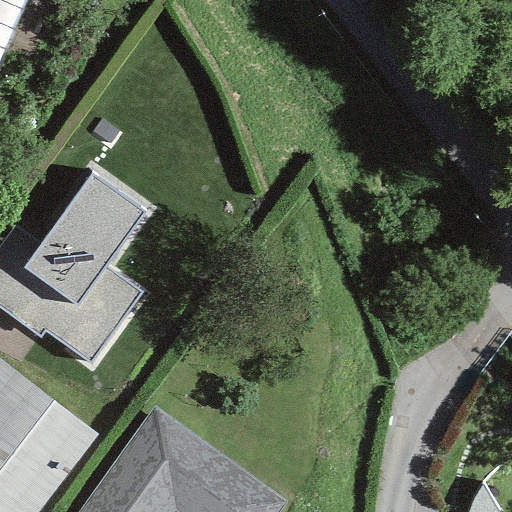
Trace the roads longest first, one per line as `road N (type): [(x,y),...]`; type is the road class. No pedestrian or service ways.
road 1 (residential): [(342,0),(511,217)]
road 2 (residential): [(394,511),(425,407),(511,289)]
